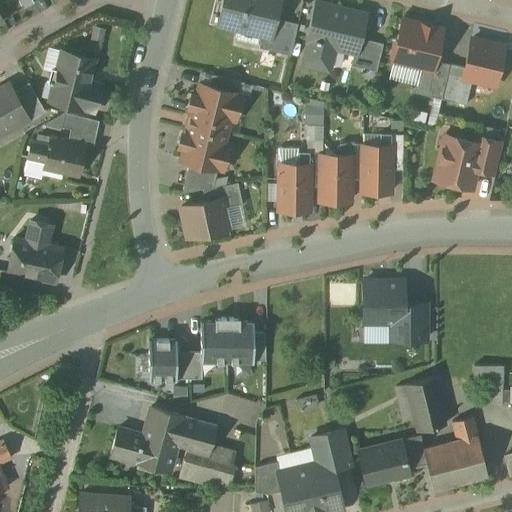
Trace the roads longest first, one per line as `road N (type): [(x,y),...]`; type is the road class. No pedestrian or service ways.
road 1 (residential): [(161,290),(362,240),(511,229)]
road 2 (residential): [(167,3),(144,91),(138,176),(161,290)]
road 3 (residential): [(85,322),(89,355),(50,511)]
